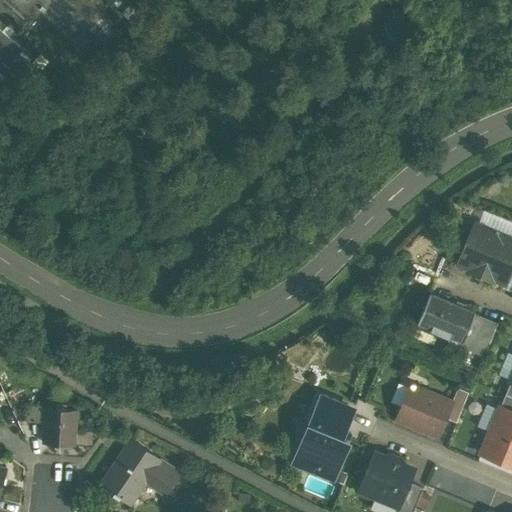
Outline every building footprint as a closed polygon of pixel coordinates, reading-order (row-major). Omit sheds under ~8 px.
[(0,0),(0,11),(8,19),(16,11),(4,0),(0,0)] [(92,32),(58,0),(4,0),(16,11),(27,21),(40,7),(80,45),(92,32)] [(58,0),(92,32),(103,21),(81,0),(58,0)] [(8,19),(0,11),(0,29),(2,31),(10,21),(8,19)] [(2,31),(0,29),(0,62),(13,74),(26,60),(30,56),(22,49),(2,31)] [(511,239),(475,224),(458,264),(469,269),(468,271),(492,281),(493,279),(505,283),(510,271),(511,265),(511,239)] [(475,312),(429,294),(417,323),(431,329),(430,331),(448,338),(449,336),(463,342),(475,314),(475,312)] [(497,323),(475,314),(463,342),(461,346),(484,356),(497,323)] [(451,402),(413,387),(414,385),(412,385),(412,386),(411,385),(397,419),(438,436),(445,418),(451,402)] [(451,402),(445,418),(456,422),(468,393),(457,389),(451,402)] [(511,397),(505,394),(500,407),(511,411),(511,397)] [(353,409),(320,396),(311,419),(317,421),(344,432),(353,409)] [(75,410),(43,407),(41,421),(44,422),(42,443),(71,446),(75,410)] [(511,411),(500,407),(481,453),(511,466),(511,411)] [(344,432),(317,421),(307,444),(301,442),(293,462),(316,471),(317,468),(335,475),(349,440),(342,437),(344,432)] [(160,459),(132,439),(101,485),(118,497),(119,496),(130,503),(146,480),(166,494),(178,477),(157,463),(160,459)] [(387,458),(374,453),(366,474),(361,476),(356,489),(358,493),(368,497),(373,495),(398,506),(408,482),(413,469),(400,464),(398,465),(389,461),(387,458)] [(412,511),(423,488),(408,482),(398,506),(400,511),(402,511),(412,511)]
